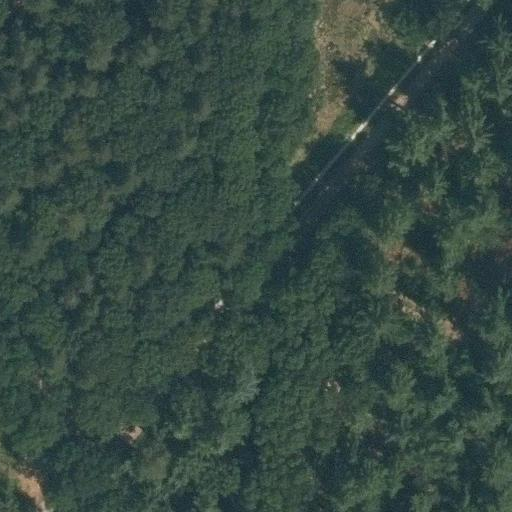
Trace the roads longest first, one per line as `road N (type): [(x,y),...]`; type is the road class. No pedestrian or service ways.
road 1 (track): [(475,0),(98,457)]
road 2 (track): [(0,314),(167,511)]
